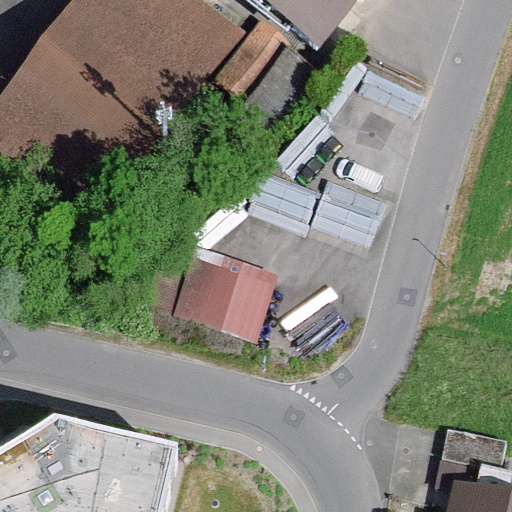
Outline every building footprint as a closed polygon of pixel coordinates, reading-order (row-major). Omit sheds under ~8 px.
[(0,213),(74,267),(241,38),(188,0),(80,0),(0,111),(0,213)] [(229,0),(315,63),(362,0),(229,0)] [(310,218),(367,244),(387,201),(331,176),(319,201),(263,176),(250,205),(304,230),(310,218)] [(263,331),(277,261),(210,249),(197,319),(263,331)] [(89,460),(0,508),(0,511),(211,511),(219,485),(89,460)] [(511,511),(511,499),(448,486),(441,511),(511,511)]
